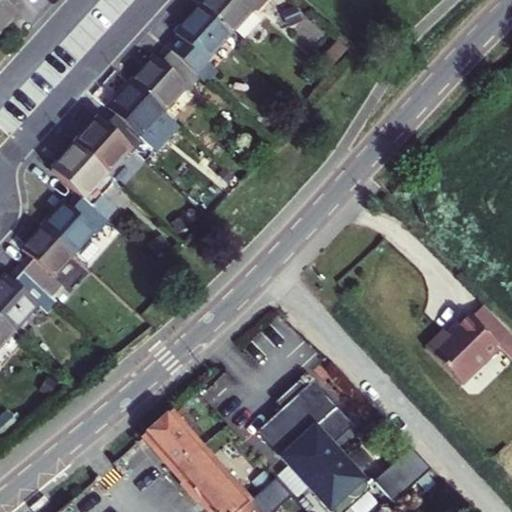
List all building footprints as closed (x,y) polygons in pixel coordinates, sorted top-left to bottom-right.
[(0,0),(0,29),(13,14),(6,8),(13,0),(0,0)] [(205,0),(197,9),(227,36),(251,9),(254,12),(264,1),(263,0),(205,0)] [(164,51),(196,80),(194,77),(207,64),(205,61),(227,36),(197,9),(174,34),(177,37),(164,51)] [(186,91),(196,80),(164,51),(154,62),(150,59),(127,85),(158,113),(181,87),(186,91)] [(134,139),(158,113),(127,85),(104,110),(108,113),(98,124),(129,153),(138,143),(134,139)] [(128,154),(129,153),(98,124),(94,121),(71,146),(102,175),(124,150),(128,154)] [(71,146),(48,173),(73,197),(101,222),(113,210),(100,198),(112,185),(102,175),(71,146)] [(60,204),(39,228),(69,255),(89,232),(93,236),(104,225),(101,222),(73,197),(64,208),(60,204)] [(48,279),(69,255),(39,228),(18,251),(25,258),(15,269),(47,299),(57,287),(48,279)] [(37,309),(47,299),(15,269),(5,280),(2,277),(0,278),(0,323),(9,332),(33,306),(37,309)] [(511,333),(484,306),(471,318),(468,315),(448,335),(445,332),(426,350),(463,386),(500,349),(511,361),(511,333)] [(0,342),(9,332),(0,323),(0,342)] [(255,444),(317,511),(357,511),(369,501),(330,458),(352,438),(311,393),(305,398),(298,392),(289,400),(273,414),(280,421),(255,444)] [(282,511),(289,506),(274,490),(249,511),(245,511),(171,430),(168,426),(144,447),(185,493),(184,500),(191,508),(199,508),(201,511),(282,511)] [(406,459),(370,492),(387,511),(392,511),(427,481),(406,459)]
